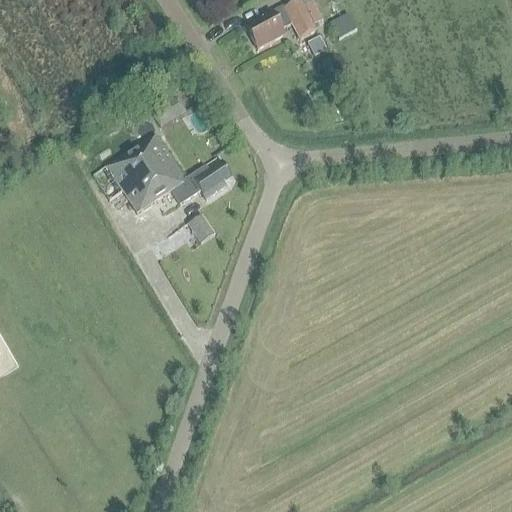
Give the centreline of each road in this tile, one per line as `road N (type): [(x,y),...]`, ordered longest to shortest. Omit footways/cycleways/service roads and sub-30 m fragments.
road 1 (unclassified): [(159,511),(281,156)]
road 2 (unclassified): [(281,156),(511,138)]
road 3 (unclassified): [(281,156),(252,131),(166,0)]
